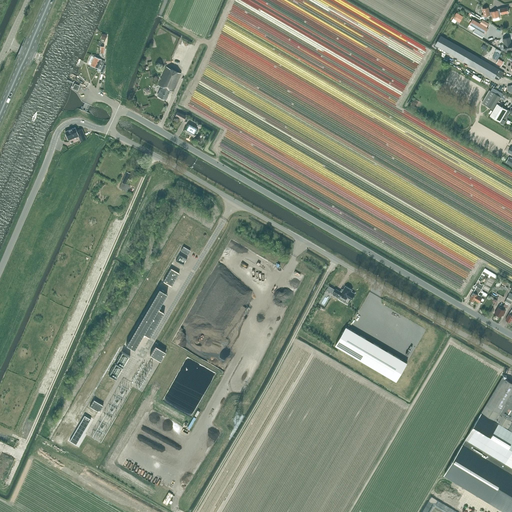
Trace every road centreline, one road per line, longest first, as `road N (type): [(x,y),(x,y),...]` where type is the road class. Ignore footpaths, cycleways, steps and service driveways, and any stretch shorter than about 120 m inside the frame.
road 1 (unclassified): [(511,334),(119,107)]
road 2 (unclassified): [(511,362),(234,200)]
road 3 (track): [(192,511),(335,258)]
road 4 (unclassified): [(0,272),(60,130),(80,119),(110,131)]
road 5 (unclassified): [(234,200),(110,131)]
road 6 (primary): [(0,113),(49,0)]
